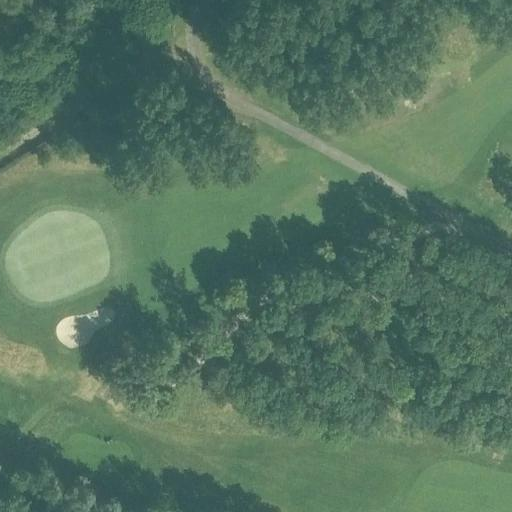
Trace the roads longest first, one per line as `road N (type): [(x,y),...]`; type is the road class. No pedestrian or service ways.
road 1 (unclassified): [(511,251),(210,88),(190,49),(202,0)]
road 2 (track): [(0,142),(193,24)]
